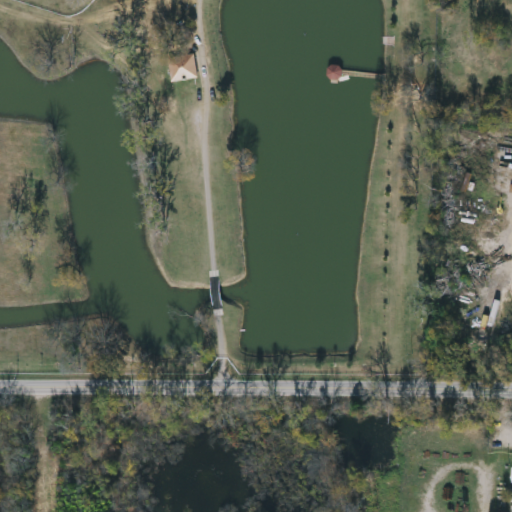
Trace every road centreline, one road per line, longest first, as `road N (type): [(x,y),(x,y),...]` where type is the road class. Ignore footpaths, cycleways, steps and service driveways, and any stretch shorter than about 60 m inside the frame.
road 1 (residential): [(356,389),(0,389)]
road 2 (residential): [(356,389),(511,390)]
